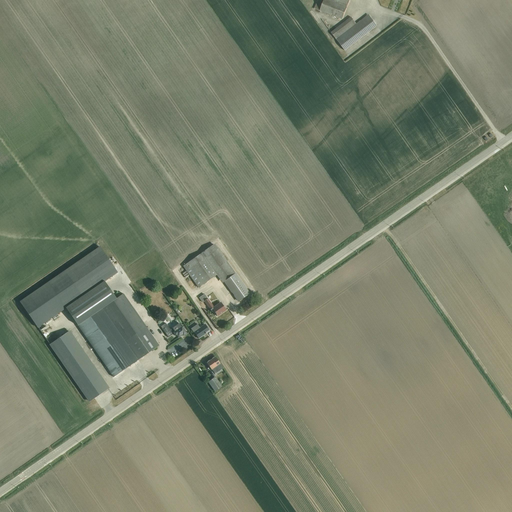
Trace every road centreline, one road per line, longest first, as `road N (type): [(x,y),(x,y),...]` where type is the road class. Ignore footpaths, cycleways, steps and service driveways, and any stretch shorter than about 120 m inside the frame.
road 1 (tertiary): [(0,491),(502,141)]
road 2 (track): [(383,224),(511,409)]
road 3 (unclassified): [(502,141),(418,23),(360,3)]
